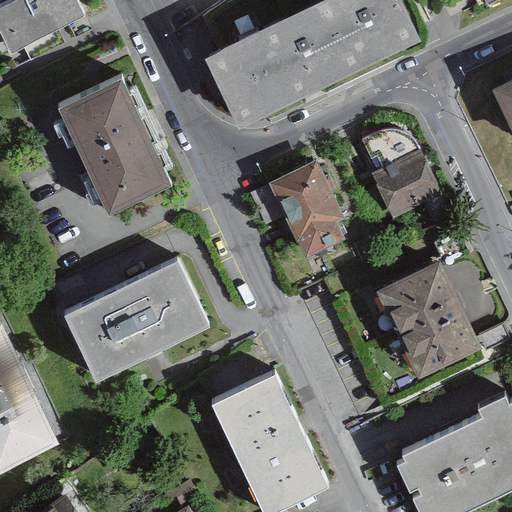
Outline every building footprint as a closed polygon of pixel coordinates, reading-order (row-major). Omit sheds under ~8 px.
[(0,0),(0,36),(4,45),(79,8),(75,0),(0,0)] [(399,0),(337,0),(215,57),(243,118),(417,37),(399,0)] [(57,105),(109,214),(173,183),(121,74),(57,105)] [(511,87),(498,95),(511,122),(511,87)] [(379,173),(421,153),(414,138),(403,131),(390,131),(377,133),(363,140),(379,173)] [(443,199),(421,153),(379,173),(371,177),(393,223),(443,199)] [(325,178),(316,161),(253,193),(268,224),(282,217),(304,262),(345,242),(336,225),(345,220),(332,194),(337,191),(329,175),(325,178)] [(213,322),(181,252),(66,305),(98,374),(213,322)] [(476,338),(440,264),(375,296),(418,385),(511,339),(511,333),(507,323),(476,338)] [(0,464),(59,438),(4,317),(0,318),(0,464)] [(279,369),(215,399),(268,511),(270,511),(332,483),(279,369)] [(511,390),(510,386),(484,398),(487,406),(406,443),(409,450),(401,454),(414,482),(423,478),(425,484),(416,488),(427,511),(456,511),(511,486),(511,390)] [(134,462),(120,441),(102,453),(116,474),(134,462)] [(89,511),(69,483),(28,511),(89,511)] [(204,511),(194,494),(164,511),(204,511)]
